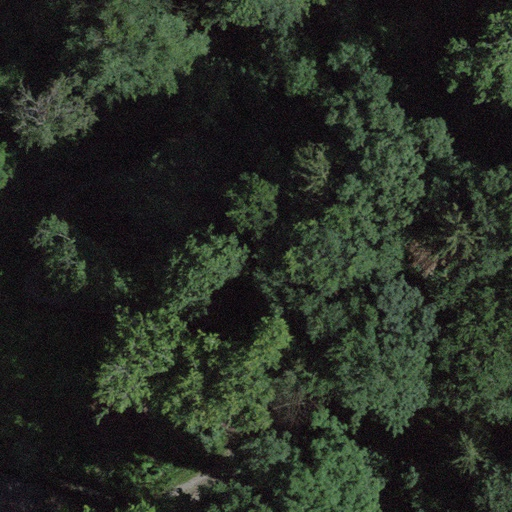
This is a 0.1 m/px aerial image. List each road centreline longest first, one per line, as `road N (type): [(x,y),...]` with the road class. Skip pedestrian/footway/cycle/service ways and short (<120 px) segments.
road 1 (track): [(301,424),(436,319),(478,293),(511,288)]
road 2 (track): [(159,511),(301,424)]
